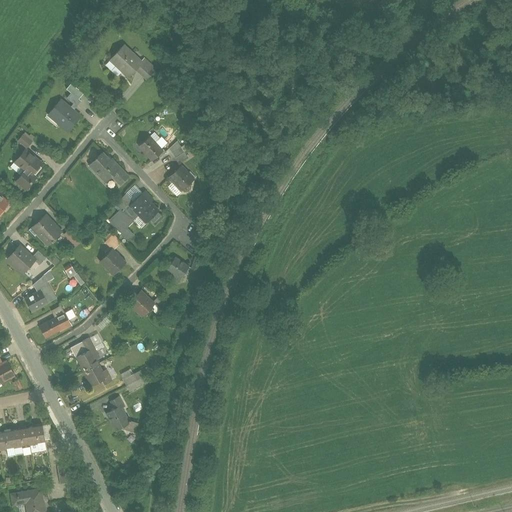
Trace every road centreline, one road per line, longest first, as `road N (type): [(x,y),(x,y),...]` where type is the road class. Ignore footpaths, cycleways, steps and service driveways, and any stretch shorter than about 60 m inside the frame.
road 1 (residential): [(28,358),(88,324),(182,220),(97,131)]
road 2 (residential): [(115,511),(28,358)]
road 3 (residential): [(97,131),(0,240)]
